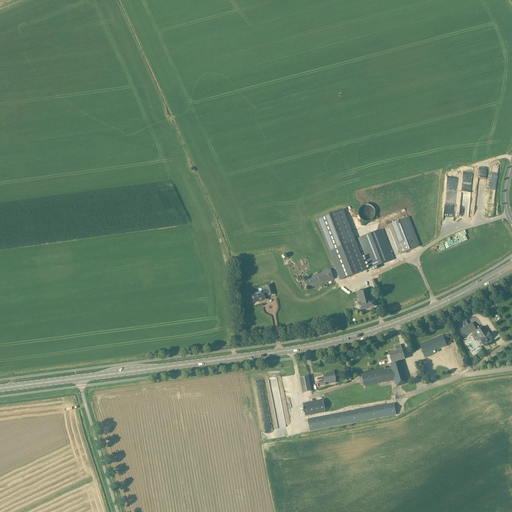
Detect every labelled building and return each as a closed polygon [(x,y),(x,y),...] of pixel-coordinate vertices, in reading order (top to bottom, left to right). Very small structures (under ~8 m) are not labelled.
[(373,215),(373,213),(372,212),(372,211),(370,210),(370,209),(368,208),(367,208),(366,207),(364,207),(362,208),(361,208),(360,209),(359,210),(358,212),(358,213),(357,215),(357,216),(358,218),(358,219),(359,220),(361,221),(362,222),(364,223),(365,223),(366,223),(368,222),(369,222),(370,221),(371,220),(372,218),(373,216),(373,215)] [(362,263),(344,215),(342,210),(318,220),(318,221),(341,280),(366,270),(364,262),(362,263)] [(409,217),(388,225),(400,255),(420,247),(409,217)] [(359,239),(370,269),(394,260),(382,229),(359,239)] [(334,279),(330,269),(304,279),(308,289),(334,279)] [(266,291),(251,295),(254,303),(265,300),(264,297),(268,296),(273,295),(270,285),(265,287),(266,291)] [(369,288),(356,291),(359,303),(358,303),(360,311),(375,307),(374,302),(372,302),(369,288)] [(472,322),(468,324),(468,325),(461,329),(463,334),(468,332),(469,334),(476,331),(472,322)] [(480,346),(483,344),(492,338),(489,333),(488,333),(484,327),(476,332),(480,339),(477,341),(480,346)] [(448,335),(443,337),(443,335),(420,344),(425,358),(434,354),(433,351),(447,346),(447,345),(452,343),(448,335)] [(402,350),(401,345),(396,347),(397,350),(395,351),(395,352),(389,354),(392,363),(390,363),(391,369),(361,374),(364,386),(395,381),(397,387),(408,384),(401,360),(405,359),(402,350)] [(326,385),(325,383),(336,381),(334,372),(329,373),(329,374),(324,375),(325,380),(319,381),(320,386),(326,385)] [(309,376),(300,378),(303,393),(312,391),(309,376)] [(325,413),(323,400),(303,404),(305,416),(325,413)] [(394,403),(308,420),(310,431),(396,415),(394,403)]
